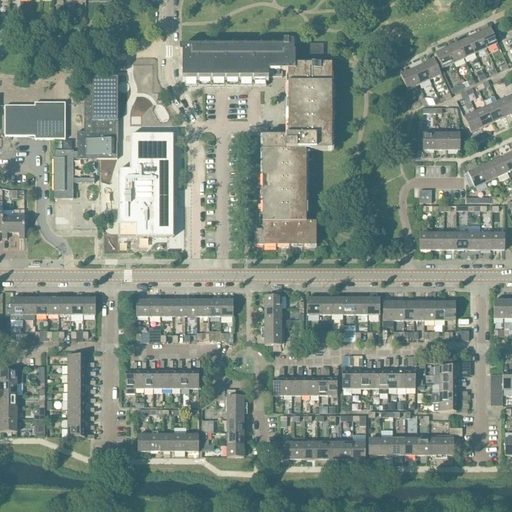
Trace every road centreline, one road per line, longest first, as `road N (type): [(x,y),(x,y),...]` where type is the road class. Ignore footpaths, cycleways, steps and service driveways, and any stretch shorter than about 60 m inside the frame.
road 1 (residential): [(169,0),(168,77),(194,125),(195,276)]
road 2 (tertiary): [(195,276),(408,276)]
road 3 (residential): [(274,365),(342,353),(479,354)]
road 4 (residential): [(257,459),(258,386),(219,385),(218,348)]
road 5 (residential): [(408,276),(406,188),(458,183)]
